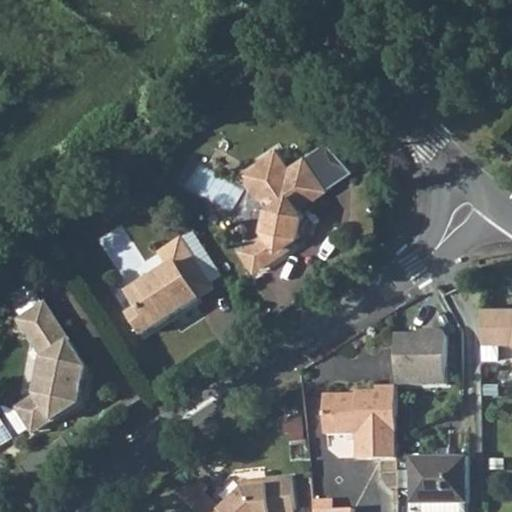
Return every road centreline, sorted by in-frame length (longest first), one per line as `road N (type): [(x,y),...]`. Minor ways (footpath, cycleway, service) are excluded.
road 1 (residential): [(91,511),(124,463),(230,384),(399,281),(480,191)]
road 2 (residential): [(299,0),(480,191)]
